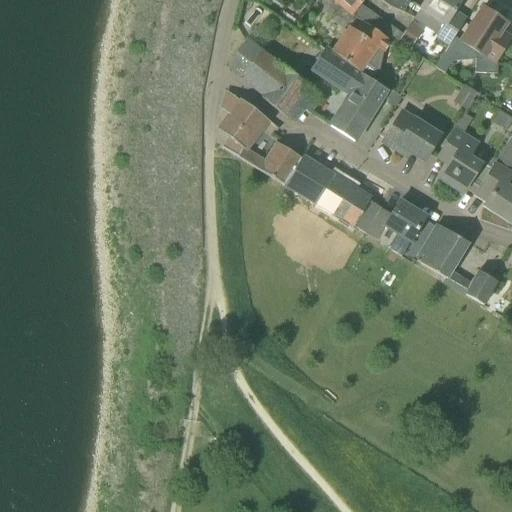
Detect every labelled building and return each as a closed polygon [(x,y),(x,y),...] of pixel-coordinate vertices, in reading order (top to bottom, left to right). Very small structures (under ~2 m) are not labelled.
[(365,0),(331,0),(332,0),(351,17),(352,15),(361,5),(365,0)] [(403,14),(410,0),(378,0),(388,7),(403,14)] [(425,0),(419,10),(444,25),(435,39),(448,47),(465,20),(453,12),(461,0),(425,0)] [(352,15),(362,22),(387,40),(392,43),(396,46),(403,35),(361,5),(352,15)] [(474,74),(496,75),(497,60),(510,39),(500,33),(505,24),(482,9),(460,43),(475,53),(474,74)] [(410,15),(404,35),(416,39),(422,19),(410,15)] [(331,55),(333,56),(359,74),(376,85),(379,80),(385,54),(392,43),(387,40),(362,22),(354,33),(349,29),(331,55)] [(359,74),(333,56),(331,55),(324,50),(312,70),(350,95),(330,128),(354,143),(386,91),(376,85),(359,74)] [(261,52),(241,79),(263,96),(283,69),(261,52)] [(434,68),(443,74),(451,62),(442,56),(434,68)] [(286,119),(297,105),(307,113),(319,97),(316,95),(283,69),(263,96),(261,99),(286,119)] [(452,104),(465,112),(476,95),(463,87),(452,104)] [(220,109),(229,116),(228,117),(218,131),(229,140),(242,150),(243,150),(266,120),(240,101),(239,102),(239,103),(227,94),(224,98),(220,109)] [(409,154),(423,163),(440,137),(401,112),(381,143),(406,159),(409,154)] [(462,195),(473,178),(480,166),(468,158),(476,145),(453,130),(439,153),(451,160),(438,180),(462,195)] [(511,135),(494,163),(511,174),(511,135)] [(237,158),(242,150),(229,140),(223,150),(237,158)] [(278,146),(265,164),(261,173),(283,187),(301,160),(278,146)] [(283,187),(314,205),(332,178),(301,160),(283,187)] [(511,175),(511,174),(494,163),(474,196),(475,196),(477,192),(488,199),(483,208),(509,225),(511,221),(511,190),(505,186),(511,175)] [(314,205),(330,214),(346,191),(346,190),(347,188),(332,178),(314,205)] [(352,227),(367,203),(368,201),(347,188),(346,190),(346,191),(330,214),(352,227)] [(390,216),(379,210),(364,235),(387,249),(397,234),(410,242),(425,218),(398,202),(390,216)] [(367,203),(352,227),(364,235),(379,210),(367,203)] [(470,299),(482,306),(496,282),(478,272),(469,287),(448,274),(466,244),(438,226),(416,262),(444,279),(442,283),(470,299)]
